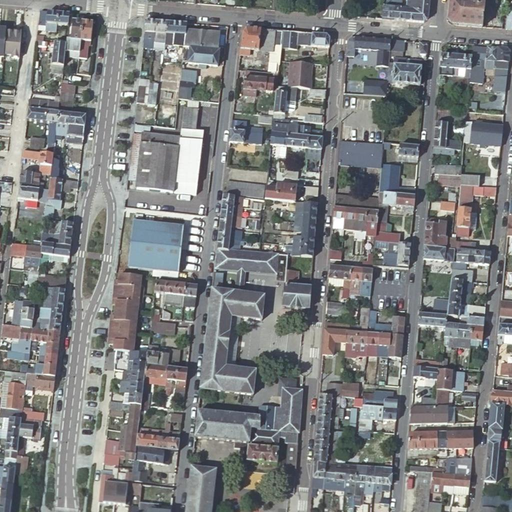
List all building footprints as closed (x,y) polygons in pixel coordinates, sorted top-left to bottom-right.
[(382,0),(381,20),(393,21),(394,9),(390,9),(391,0),(382,0)] [(393,21),(404,22),(405,7),(401,7),(401,0),(394,0),(394,9),(393,21)] [(406,0),(405,7),(404,22),(423,23),(427,19),(428,0),(406,0)] [(476,2),(457,0),(448,0),(447,17),(447,20),(447,21),(448,22),(450,24),(452,25),(456,26),(482,28),(483,14),(484,2),(476,2)] [(58,14),(40,12),(38,26),(46,27),(46,25),(57,25),(58,14)] [(57,25),(68,26),(70,15),(58,14),(57,25)] [(156,34),(157,22),(146,21),(143,43),(146,44),(146,40),(154,41),(155,34),(156,34)] [(73,22),(71,40),(70,41),(81,42),(83,22),(73,22)] [(83,22),(81,42),(79,59),(86,60),(88,46),(85,46),(86,42),(88,42),(90,42),(93,23),(83,22)] [(167,35),(168,23),(157,22),(156,34),(155,34),(154,41),(154,43),(164,44),(166,35),(167,35)] [(187,24),(168,23),(167,35),(166,35),(164,44),(164,46),(184,47),(186,32),(187,24)] [(45,32),(56,33),(57,25),(46,25),(46,27),(45,32)] [(280,46),(281,32),(246,29),(242,33),(239,55),(249,56),(250,51),(268,52),(268,45),(280,46)] [(18,58),(21,32),(5,31),(2,55),(11,55),(11,58),(18,58)] [(200,51),(202,34),(186,32),(184,47),(184,49),(200,51)] [(326,36),(281,32),(280,46),(279,50),(296,51),(296,46),(329,49),(329,40),(326,36)] [(220,35),(202,34),(200,51),(218,53),(220,35)] [(347,41),(346,48),(352,49),(354,49),(354,50),(377,52),(376,67),(388,68),(389,64),(390,52),(391,41),(351,38),(347,41)] [(71,40),(67,39),(66,45),(65,52),(69,52),(69,58),(79,59),(81,42),(70,41),(71,40)] [(154,43),(154,41),(146,40),(146,44),(145,49),(153,49),(154,43)] [(399,42),(391,41),(390,52),(398,52),(399,42)] [(398,52),(390,52),(389,64),(393,64),(393,59),(402,60),(403,42),(399,42),(398,52)] [(164,46),(164,44),(154,43),(153,49),(153,51),(164,52),(164,46)] [(65,52),(66,45),(58,44),(54,44),(52,65),(60,66),(60,69),(63,70),(65,52)] [(418,54),(426,62),(428,44),(419,44),(418,54)] [(279,50),(280,46),(268,45),(268,52),(270,53),(279,53),(279,50)] [(472,48),(471,59),(470,71),(470,76),(469,84),(481,85),(483,69),(496,70),(507,71),(509,54),(506,50),(472,48)] [(217,68),(219,53),(218,53),(200,51),(184,49),(184,53),(189,54),(188,63),(188,64),(217,68)] [(471,59),(440,56),(439,69),(453,70),(465,71),(470,71),(471,59)] [(388,68),(388,69),(392,69),(391,85),(419,87),(421,62),(402,60),(393,59),(393,64),(389,64),(388,68)] [(312,65),(291,63),(288,88),(297,89),(309,90),(310,90),(312,65)] [(62,81),(63,70),(60,69),(60,66),(52,65),(49,83),(61,84),(62,81)] [(453,70),(439,69),(439,76),(452,78),(452,75),(453,70)] [(507,78),(507,71),(496,70),(495,77),(507,78)] [(243,79),(265,81),(266,74),(244,72),(243,79)] [(505,93),(507,78),(495,77),(493,92),(505,93)] [(146,88),(144,105),(147,105),(149,83),(149,80),(139,79),(138,87),(146,88)] [(265,81),(243,79),(242,90),(255,92),(264,93),(264,92),(271,92),(272,83),(265,82),(265,81)] [(147,105),(157,106),(160,85),(149,83),(147,105)] [(65,85),(61,85),(60,93),(73,94),(74,86),(65,85)] [(180,87),(178,100),(191,101),(193,85),(185,85),(185,88),(180,87)] [(138,87),(136,104),(144,105),(146,88),(138,87)] [(288,88),(276,87),(272,118),(272,119),(281,120),(284,120),(285,112),(292,112),(294,111),(297,89),(288,88)] [(325,100),(325,92),(310,90),(309,90),(309,98),(325,100)] [(73,94),(60,93),(60,98),(59,103),(72,104),(73,94)] [(48,112),(49,104),(29,101),(27,121),(46,123),(48,112)] [(71,114),(72,104),(59,103),(59,105),(58,113),(69,114),(71,114)] [(58,113),(59,105),(49,104),(48,112),(58,113)] [(184,109),(182,131),(196,132),(199,111),(184,109)] [(175,130),(177,113),(164,111),(163,122),(162,128),(175,130)] [(56,125),(58,113),(48,112),(46,123),(51,124),(56,125)] [(466,112),(466,117),(465,122),(490,124),(491,115),(466,112)] [(67,126),(69,114),(58,113),(56,125),(67,126)] [(86,116),(71,114),(69,114),(67,126),(84,128),(86,116)] [(435,114),(435,124),(453,126),(465,127),(465,123),(465,122),(466,117),(435,114)] [(272,119),(269,146),(286,148),(288,136),(280,135),(281,120),(272,119)] [(231,121),(229,143),(261,146),(262,136),(258,135),(259,129),(245,128),(246,123),(231,121)] [(469,145),(500,148),(501,133),(502,126),(465,123),(465,127),(463,140),(470,141),(469,145)] [(435,124),(433,137),(446,138),(452,139),(453,126),(435,124)] [(66,137),(67,126),(56,125),(54,141),(62,141),(62,137),(66,137)] [(288,127),(288,136),(308,138),(309,133),(309,128),(298,127),(288,127)] [(142,135),(142,136),(136,188),(136,190),(196,196),(203,133),(196,132),(182,131),(181,139),(142,135)] [(82,147),(83,136),(67,134),(66,145),(82,147)] [(142,136),(133,135),(127,186),(136,188),(142,136)] [(308,138),(288,136),(286,148),(307,150),(308,138)] [(433,137),(432,153),(444,155),(445,150),(453,151),(453,149),(458,149),(459,143),(446,142),(446,138),(433,137)] [(37,150),(43,148),(44,140),(31,138),(30,149),(37,150)] [(321,151),(322,139),(308,138),(307,150),(321,151)] [(339,143),(337,166),(380,170),(380,166),(382,147),(339,143)] [(399,158),(417,159),(419,147),(400,145),(399,158)] [(320,161),(321,151),(307,150),(306,160),(320,161)] [(41,153),(23,152),(22,159),(40,161),(39,166),(40,166),(51,167),(52,162),(53,155),(47,155),(41,154),(41,153)] [(51,167),(50,176),(50,179),(59,181),(60,171),(57,171),(58,163),(52,162),(51,167)] [(51,167),(40,166),(39,175),(50,176),(51,167)] [(380,170),(378,194),(414,197),(415,190),(398,189),(400,168),(380,166),(380,170)] [(434,168),(434,176),(437,176),(447,177),(447,175),(451,176),(451,170),(447,170),(447,169),(434,168)] [(230,169),(229,182),(254,183),(255,171),(230,169)] [(461,170),(447,169),(447,170),(451,170),(451,176),(447,175),(447,177),(449,177),(460,178),(461,170)] [(39,175),(21,173),(19,185),(43,187),(43,185),(38,184),(39,175)] [(478,179),(460,178),(460,180),(459,183),(459,187),(465,188),(472,188),(476,188),(477,189),(478,179)] [(59,181),(50,179),(49,189),(48,191),(47,201),(59,202),(60,194),(61,188),(62,181),(59,181)] [(497,179),(481,179),(481,188),(497,187),(497,179)] [(77,190),(78,183),(62,181),(61,188),(69,189),(77,190)] [(264,186),(227,182),(225,195),(263,199),(264,186)] [(265,188),(264,201),(294,204),(294,196),(293,194),(291,194),(291,187),(278,185),(276,187),(276,189),(265,188)] [(459,187),(455,237),(467,238),(471,196),(472,188),(465,188),(459,187)] [(46,191),(19,188),(17,200),(47,203),(47,201),(48,191),(46,191)] [(304,196),(317,197),(318,189),(305,188),(304,196)] [(482,195),(482,189),(477,189),(476,188),(472,188),(471,196),(474,196),(474,200),(481,200),(482,195)] [(378,194),(378,200),(377,212),(375,225),(385,226),(386,206),(401,207),(401,210),(413,211),(414,197),(378,194)] [(223,196),(222,207),(242,210),(244,199),(223,196)] [(377,212),(378,200),(335,196),(334,208),(345,209),(356,210),(367,211),(377,212)] [(59,202),(47,201),(47,203),(46,209),(45,218),(48,218),(51,219),(52,219),(53,210),(60,210),(61,202),(59,202)] [(454,205),(440,203),(440,211),(453,213),(454,205)] [(296,204),(295,214),(316,215),(316,206),(296,204)] [(242,210),(222,207),(220,217),(239,219),(239,218),(242,219),(242,210)] [(35,217),(39,217),(40,210),(26,208),(25,216),(35,217)] [(345,209),(334,208),(332,230),(343,231),(344,222),(345,209)] [(356,210),(345,209),(344,222),(355,223),(356,210)] [(366,224),(367,211),(356,210),(355,223),(366,224)] [(375,225),(377,212),(367,211),(366,224),(375,225)] [(316,215),(295,214),(294,224),(315,225),(316,215)] [(44,227),(45,218),(39,217),(35,217),(31,244),(40,245),(42,227),(44,227)] [(239,219),(220,217),(219,230),(230,231),(231,228),(240,229),(242,219),(239,218),(239,219)] [(426,220),(425,237),(443,239),(445,224),(438,223),(439,221),(426,220)] [(184,228),(133,222),(128,269),(179,274),(184,228)] [(354,232),(355,223),(344,222),(343,231),(354,232)] [(72,235),(73,225),(56,223),(55,231),(45,230),(45,236),(52,237),(52,235),(54,235),(54,233),(72,235)] [(366,224),(355,223),(354,232),(365,233),(366,224)] [(314,239),(315,225),(294,224),(293,234),(301,234),(301,238),(314,239)] [(375,234),(375,225),(366,224),(365,233),(365,237),(374,238),(375,234)] [(219,230),(218,240),(236,242),(238,232),(230,231),(219,230)] [(70,247),(72,235),(54,233),(54,235),(52,235),(52,237),(54,237),(53,246),(70,247)] [(398,236),(375,234),(374,238),(374,242),(388,244),(397,244),(398,236)] [(292,247),(313,248),(314,239),(301,238),(293,237),(292,247)] [(425,237),(424,248),(451,250),(453,251),(454,243),(454,240),(443,239),(425,237)] [(218,240),(217,250),(238,252),(239,246),(244,247),(245,243),(240,242),(236,242),(218,240)] [(469,245),(454,243),(453,251),(454,251),(460,251),(461,248),(464,249),(463,252),(465,252),(468,252),(469,245)] [(409,257),(410,245),(397,244),(396,255),(409,257)] [(25,258),(24,272),(39,274),(41,256),(42,249),(15,245),(12,245),(10,256),(25,258)] [(52,257),(53,246),(42,245),(42,249),(41,256),(52,257)] [(69,259),(70,247),(53,246),(52,257),(55,258),(55,262),(63,263),(64,258),(69,259)] [(291,257),(312,259),(313,248),(292,247),(291,257)] [(424,248),(423,261),(452,264),(454,251),(453,251),(451,250),(424,248)] [(240,294),(247,294),(250,273),(275,276),(277,256),(238,252),(217,250),(214,270),(243,272),(240,294)] [(453,264),(451,282),(461,283),(463,272),(463,265),(465,252),(463,252),(460,251),(454,251),(452,264),(453,264)] [(330,252),(330,260),(340,261),(341,253),(330,252)] [(468,265),(488,267),(490,254),(470,252),(468,265)] [(384,268),(398,269),(408,270),(408,268),(395,267),(396,255),(385,254),(385,263),(384,268)] [(395,267),(408,268),(409,257),(396,255),(395,267)] [(363,262),(362,270),(372,271),(372,267),(372,262),(373,258),(368,257),(367,262),(363,262)] [(351,269),(329,267),(328,279),(343,281),(350,281),(351,269)] [(372,271),(371,281),(381,282),(381,279),(382,268),(372,267),(372,271)] [(384,268),(382,268),(381,279),(397,281),(398,269),(384,268)] [(361,270),(351,269),(350,281),(349,288),(349,289),(359,290),(361,270)] [(396,298),(405,299),(408,270),(398,269),(397,281),(396,298)] [(359,297),(369,298),(371,281),(372,271),(362,270),(361,270),(359,290),(359,297)] [(282,308),(308,310),(310,289),(294,288),(295,280),(297,280),(298,273),(285,272),(284,284),(282,308)] [(461,283),(471,283),(472,273),(463,272),(461,283)] [(119,280),(115,280),(114,292),(143,296),(143,288),(140,288),(141,277),(120,274),(119,280)] [(223,289),(224,275),(214,275),(214,289),(223,289)] [(30,288),(37,289),(47,290),(53,291),(65,292),(67,280),(45,277),(45,279),(38,278),(38,281),(31,280),(30,288)] [(166,283),(156,282),(155,294),(165,295),(166,283)] [(450,282),(449,294),(460,295),(461,283),(451,282),(450,282)] [(176,284),(166,283),(165,295),(175,296),(176,284)] [(470,296),(471,283),(461,283),(460,295),(470,296)] [(185,297),(186,286),(176,284),(175,296),(174,306),(183,307),(185,297)] [(196,299),(198,287),(186,286),(185,297),(196,299)] [(349,289),(348,299),(354,299),(354,296),(359,297),(359,290),(349,289)] [(40,307),(40,310),(44,310),(46,311),(47,301),(52,301),(53,291),(47,290),(45,303),(43,303),(42,307),(40,307)] [(200,391),(252,397),(255,372),(234,370),(240,319),(261,322),(264,296),(247,294),(240,294),(212,290),(200,391)] [(65,292),(53,291),(52,301),(64,303),(65,292)] [(143,296),(114,292),(112,305),(116,305),(115,310),(137,313),(138,303),(142,304),(143,296)] [(460,295),(449,294),(447,304),(447,305),(458,306),(460,295)] [(175,296),(165,295),(164,305),(174,306),(175,296)] [(195,309),(196,299),(185,297),(183,307),(195,309)] [(63,312),(64,303),(52,301),(47,301),(46,311),(63,312)] [(34,311),(35,304),(15,302),(12,328),(20,329),(22,310),(34,311)] [(511,302),(502,302),(501,318),(511,318),(511,302)] [(326,303),(325,320),(332,321),(333,318),(335,318),(340,318),(341,305),(326,303)] [(458,306),(447,305),(446,317),(457,318),(458,306)] [(360,327),(367,328),(368,312),(368,310),(362,309),(360,327)] [(20,329),(32,330),(33,323),(33,320),(34,311),(22,310),(20,329)] [(62,323),(63,312),(46,311),(44,310),(40,310),(39,310),(38,320),(39,320),(62,323)] [(115,316),(111,316),(110,328),(137,331),(138,323),(136,323),(137,313),(115,310),(115,316)] [(367,328),(366,334),(367,334),(377,335),(388,336),(402,336),(403,319),(391,318),(391,327),(377,326),(376,328),(374,328),(375,313),(368,312),(367,328)] [(418,314),(417,326),(445,329),(445,325),(446,317),(418,314)] [(457,318),(446,317),(445,325),(456,326),(457,318)] [(483,328),(483,320),(466,319),(466,327),(470,327),(483,328)] [(60,334),(62,323),(39,320),(39,324),(33,323),(32,330),(48,332),(60,334)] [(166,334),(167,324),(159,323),(151,322),(150,332),(166,334)] [(325,323),(324,331),(346,333),(348,333),(349,326),(346,325),(325,323)] [(174,335),(175,325),(167,324),(166,334),(174,335)] [(456,339),(458,326),(456,326),(445,325),(445,329),(444,338),(456,339)] [(511,326),(497,325),(496,341),(506,342),(505,344),(511,344),(511,326)] [(12,328),(2,326),(1,338),(10,339),(31,342),(32,330),(20,329),(12,328)] [(468,341),(470,327),(466,327),(458,326),(456,339),(468,341)] [(468,341),(481,342),(483,328),(470,327),(468,341)] [(114,345),(114,350),(116,350),(130,353),(133,353),(134,339),(136,339),(137,331),(110,328),(108,340),(111,340),(111,344),(114,345)] [(47,344),(48,332),(32,330),(31,342),(41,343),(47,344)] [(324,331),(322,356),(334,357),(335,344),(345,344),(346,333),(324,331)] [(59,346),(60,334),(48,332),(47,344),(47,345),(59,346)] [(346,333),(345,344),(354,345),(355,345),(356,333),(348,333),(346,333)] [(367,334),(366,334),(357,333),(356,333),(355,345),(358,345),(358,351),(365,352),(366,346),(367,334)] [(377,335),(367,334),(366,346),(371,346),(370,352),(376,352),(376,346),(377,335)] [(388,336),(377,335),(376,346),(388,347),(388,336)] [(402,336),(388,336),(388,347),(387,358),(400,359),(402,336)] [(444,338),(443,347),(456,348),(456,339),(444,338)] [(31,342),(10,339),(9,344),(11,345),(11,346),(30,348),(31,342)] [(456,348),(469,350),(469,347),(468,347),(468,341),(456,339),(456,348)] [(29,355),(30,352),(30,348),(11,346),(11,345),(9,344),(2,343),(0,347),(0,351),(7,352),(29,355)] [(347,356),(355,356),(365,357),(365,352),(358,351),(358,345),(355,345),(354,345),(345,344),(344,359),(347,359),(347,356)] [(58,358),(59,346),(47,345),(46,347),(45,356),(58,358)] [(388,347),(376,346),(376,352),(375,358),(387,359),(387,358),(388,347)] [(146,364),(146,365),(168,368),(178,369),(180,357),(170,356),(171,351),(158,349),(157,354),(148,353),(147,355),(146,364)] [(28,362),(29,360),(29,355),(7,352),(7,359),(28,362)] [(133,353),(130,353),(127,373),(145,375),(146,371),(146,365),(146,364),(147,355),(136,353),(133,353)] [(56,368),(58,358),(45,356),(44,366),(56,368)] [(414,368),(438,371),(438,368),(438,364),(414,362),(414,368)] [(145,375),(145,378),(167,381),(168,368),(146,365),(146,371),(145,375)] [(507,378),(511,379),(511,370),(511,365),(501,365),(500,375),(508,376),(507,378)] [(56,368),(44,366),(44,372),(38,371),(32,370),(32,372),(27,372),(27,375),(55,378),(56,368)] [(178,369),(168,368),(167,381),(165,395),(171,396),(172,381),(177,382),(178,369)] [(414,368),(413,379),(437,382),(437,373),(438,371),(414,368)] [(186,383),(188,371),(178,369),(177,382),(186,383)] [(26,386),(27,375),(21,374),(12,373),(11,384),(9,384),(6,410),(9,410),(8,419),(22,421),(23,413),(23,408),(26,386)] [(123,378),(123,383),(144,385),(145,378),(145,375),(127,373),(126,378),(123,378)] [(437,382),(448,383),(448,373),(437,373),(437,382)] [(448,383),(460,384),(460,374),(448,373),(448,383)] [(54,390),(55,378),(27,375),(26,386),(35,388),(54,390)] [(280,390),(282,390),(294,391),(295,382),(281,381),(280,390)] [(185,394),(186,383),(177,382),(175,393),(185,394)] [(302,382),(295,382),(294,391),(302,391),(302,382)] [(437,382),(436,392),(445,392),(447,392),(448,383),(437,382)] [(144,385),(123,383),(121,394),(124,394),(129,395),(143,396),(143,394),(144,385)] [(460,393),(460,384),(448,383),(447,392),(460,393)] [(6,410),(9,384),(3,384),(0,409),(1,409),(6,410)] [(342,385),(327,384),(326,396),(340,398),(341,398),(342,385)] [(341,398),(351,398),(352,385),(349,385),(342,384),(342,385),(341,398)] [(279,433),(298,435),(302,391),(294,391),(282,390),(280,411),(274,410),(273,409),(259,408),(258,419),(255,418),(255,413),(248,412),(248,417),(198,412),(195,438),(248,444),(246,462),(276,465),(279,438),(279,433)] [(373,394),(372,400),(388,402),(389,393),(373,391),(373,394)] [(436,392),(420,391),(420,405),(420,409),(435,409),(435,403),(436,399),(436,395),(436,392)] [(510,406),(511,393),(506,393),(491,391),(490,404),(502,405),(510,406)] [(462,402),(476,403),(476,395),(462,394),(462,401),(462,402)] [(142,398),(143,396),(129,395),(129,399),(123,399),(123,405),(110,403),(109,410),(124,412),(129,413),(140,414),(141,412),(142,398)] [(326,396),(319,396),(318,407),(339,409),(340,398),(326,396)] [(150,399),(142,398),(141,412),(148,413),(150,399)] [(382,410),(396,411),(396,402),(388,402),(372,400),(362,399),(362,407),(382,409),(382,410)] [(502,405),(490,404),(486,448),(497,449),(499,430),(500,430),(502,405)] [(318,407),(317,417),(338,419),(339,409),(318,407)] [(410,409),(409,425),(446,424),(446,408),(444,408),(435,409),(420,409),(410,409)] [(446,408),(446,424),(455,424),(454,408),(446,408)] [(0,414),(0,418),(8,419),(9,410),(6,410),(1,409),(0,414)] [(109,410),(108,417),(123,419),(124,412),(109,410)] [(381,421),(395,422),(396,411),(382,410),(382,414),(381,421)] [(372,420),(381,421),(382,414),(361,412),(360,412),(359,431),(371,432),(372,420)] [(22,421),(42,423),(43,415),(32,414),(23,413),(22,421)] [(138,435),(140,414),(129,413),(128,427),(123,426),(122,433),(138,435)] [(182,424),(183,417),(172,415),(171,423),(182,424)] [(317,417),(316,431),(329,432),(329,429),(337,430),(338,419),(317,417)] [(19,442),(19,439),(22,421),(8,419),(0,418),(0,424),(2,424),(1,431),(0,440),(3,440),(7,440),(19,442)] [(40,441),(42,423),(22,421),(19,439),(40,441)] [(147,450),(149,432),(139,431),(139,437),(138,437),(136,448),(147,450)] [(316,431),(315,441),(336,443),(337,433),(329,432),(316,431)] [(377,441),(377,433),(371,432),(359,431),(358,431),(357,439),(377,441)] [(149,432),(147,450),(158,451),(160,433),(154,432),(149,432)] [(138,437),(138,435),(122,433),(120,452),(124,453),(129,453),(136,454),(136,448),(138,437)] [(165,433),(160,433),(158,451),(165,451),(168,452),(170,434),(165,433)] [(298,435),(279,433),(279,438),(285,438),(285,443),(288,444),(297,445),(298,435)] [(472,449),(472,433),(453,434),(454,449),(472,449)] [(178,453),(180,435),(170,434),(168,452),(171,452),(178,453)] [(436,435),(436,450),(445,450),(445,434),(436,435)] [(454,449),(453,434),(445,434),(445,450),(454,449)] [(408,435),(407,451),(417,450),(417,435),(408,435)] [(417,435),(417,450),(426,450),(426,435),(417,435)] [(426,435),(426,450),(436,450),(436,435),(426,435)] [(6,447),(5,452),(11,453),(17,454),(18,448),(19,442),(7,440),(6,447)] [(315,441),(315,452),(335,453),(336,443),(315,441)] [(105,451),(118,452),(119,443),(106,442),(105,451)] [(296,467),(297,445),(288,444),(286,466),(296,467)] [(497,449),(486,448),(482,482),(494,483),(497,449)] [(137,462),(135,462),(133,481),(145,483),(146,475),(141,474),(143,463),(148,463),(149,453),(149,451),(139,450),(137,462)] [(124,453),(120,452),(118,452),(105,451),(104,453),(113,454),(112,457),(120,457),(119,460),(123,461),(124,453)] [(168,452),(165,451),(164,455),(163,466),(169,466),(171,452),(168,452)] [(315,452),(314,463),(325,464),(334,465),(335,453),(315,452)] [(113,454),(104,453),(103,465),(116,466),(115,469),(118,470),(119,460),(120,457),(112,457),(113,454)] [(164,455),(149,453),(148,463),(163,466),(164,455)] [(17,457),(17,461),(15,469),(15,476),(25,477),(27,458),(23,458),(17,457)] [(468,488),(471,459),(455,460),(454,470),(453,476),(452,487),(468,488)] [(455,460),(445,460),(445,467),(451,467),(451,470),(454,470),(455,460)] [(325,464),(314,463),(313,479),(324,480),(325,464)] [(334,465),(325,464),(324,480),(334,481),(336,465),(334,465)] [(336,465),(334,481),(344,481),(345,466),(336,465)] [(355,482),(356,467),(355,467),(345,466),(344,481),(355,482)] [(15,476),(15,469),(9,469),(3,468),(0,467),(0,485),(13,487),(15,476)] [(364,483),(365,467),(356,467),(355,482),(354,487),(363,488),(364,483)] [(374,468),(365,467),(364,483),(373,484),(374,468)] [(211,511),(216,471),(191,468),(186,511),(211,511)] [(373,484),(390,485),(391,469),(374,468),(373,484)] [(426,511),(428,504),(430,485),(431,474),(425,474),(418,473),(413,511),(426,511)] [(431,474),(430,485),(442,486),(452,487),(453,476),(440,475),(431,474)] [(102,476),(99,504),(114,505),(116,485),(111,484),(111,477),(102,476)] [(312,488),(323,489),(324,480),(313,479),(312,488)] [(324,480),(323,489),(333,490),(334,481),(324,480)] [(116,485),(114,505),(129,507),(131,495),(132,484),(132,482),(125,481),(125,486),(116,485)] [(334,481),(333,490),(333,491),(343,492),(344,481),(334,481)] [(142,485),(132,484),(131,495),(141,496),(141,493),(142,485)] [(0,496),(0,502),(11,504),(13,487),(0,485),(0,489),(1,490),(0,496)] [(452,487),(442,486),(442,493),(452,494),(452,487)] [(467,495),(468,488),(452,487),(452,494),(467,495)] [(353,496),(352,511),(358,511),(360,496),(353,495),(353,496)] [(494,502),(481,501),(480,508),(496,510),(498,510),(511,511),(511,499),(494,498),(494,502)] [(0,511),(10,511),(11,504),(0,502),(0,511)] [(162,506),(140,503),(139,510),(138,511),(171,511),(172,510),(162,509),(162,506)]
